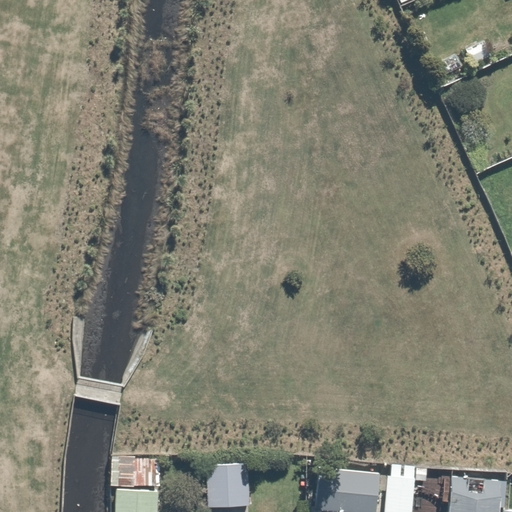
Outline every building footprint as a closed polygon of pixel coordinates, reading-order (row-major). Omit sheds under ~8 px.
[(511,186),(499,192),(511,224),(511,186)] [(160,456),(112,456),(112,485),(160,485),(160,456)] [(420,471),(421,460),(384,457),(383,472),(343,469),(336,469),(335,476),(321,475),(321,471),(309,471),(307,510),(337,511),(421,511),(423,498),(427,498),(428,483),(442,484),(443,473),(420,471)] [(205,464),(207,508),(251,507),(249,463),(205,464)] [(434,488),(431,511),(491,511),(495,477),(465,475),(464,491),(434,488)] [(115,511),(158,511),(159,490),(117,488),(115,511)]
